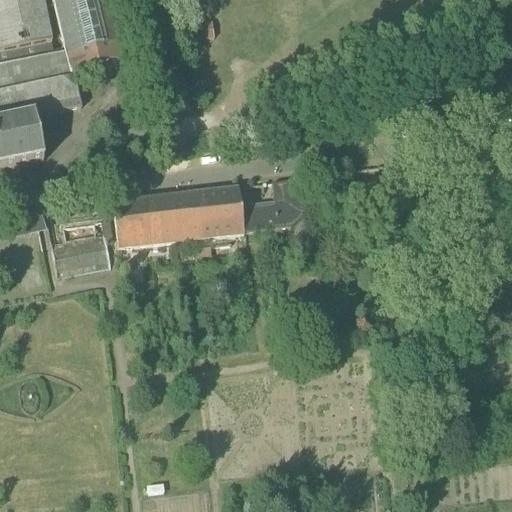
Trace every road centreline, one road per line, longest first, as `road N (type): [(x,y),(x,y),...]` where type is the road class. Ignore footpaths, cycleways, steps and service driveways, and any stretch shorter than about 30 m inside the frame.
road 1 (unclassified): [(0,207),(511,135)]
road 2 (track): [(163,134),(334,96),(511,23)]
road 3 (track): [(129,0),(171,179)]
